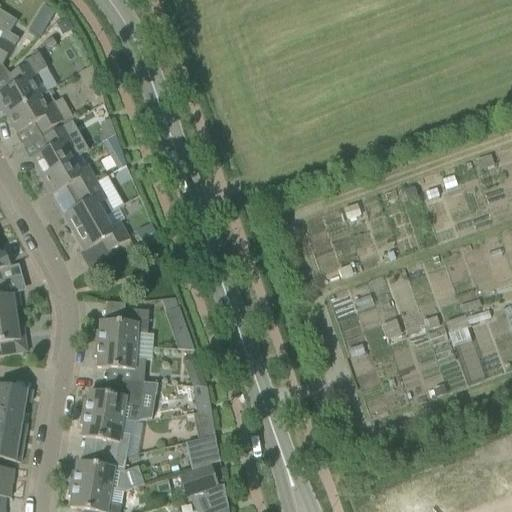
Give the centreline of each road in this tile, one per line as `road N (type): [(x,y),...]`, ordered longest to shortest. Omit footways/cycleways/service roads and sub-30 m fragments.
road 1 (tertiary): [(283,458),(146,67),(108,0)]
road 2 (residential): [(43,511),(70,332),(55,267),(0,171)]
road 3 (track): [(511,137),(314,209)]
road 4 (track): [(358,422),(385,428),(511,383)]
